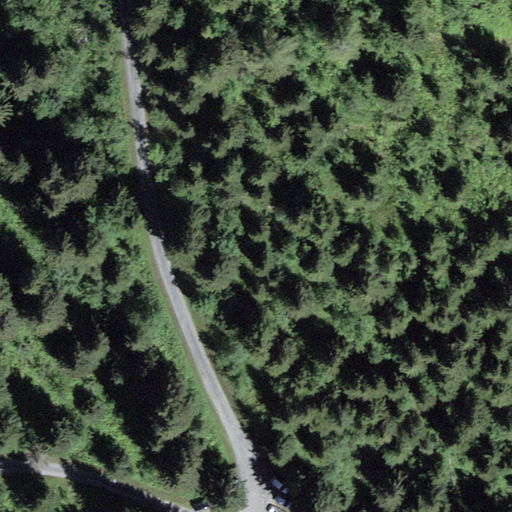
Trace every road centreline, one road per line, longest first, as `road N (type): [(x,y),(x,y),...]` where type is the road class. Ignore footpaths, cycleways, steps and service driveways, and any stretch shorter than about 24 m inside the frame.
road 1 (unclassified): [(124,0),(162,245),(259,489),(252,511)]
road 2 (track): [(182,511),(113,485),(0,472)]
